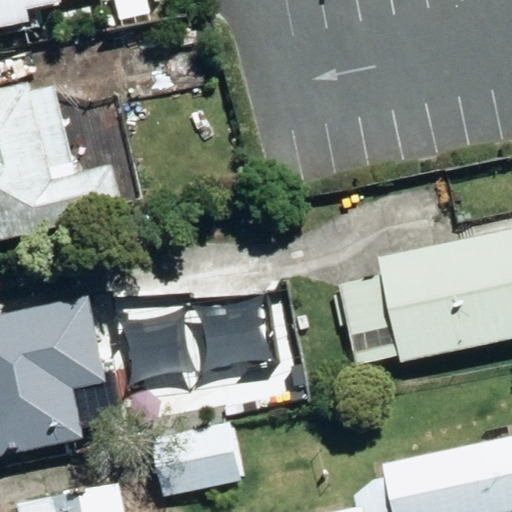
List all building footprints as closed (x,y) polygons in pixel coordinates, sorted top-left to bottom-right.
[(0,0),(0,20),(49,10),(47,0),(0,0)] [(75,84),(53,88),(52,79),(0,90),(0,240),(147,208),(137,161),(94,170),(75,84)] [(221,175),(225,194),(243,191),(239,171),(221,175)] [(341,288),(357,366),(404,356),(405,363),(511,340),(511,233),(382,260),(386,278),(341,288)] [(0,314),(0,455),(96,435),(86,389),(120,381),(102,293),(0,314)] [(203,326),(222,411),(273,400),(254,315),(203,326)] [(179,431),(190,488),(252,476),(241,418),(179,431)] [(511,511),(511,439),(394,464),(404,511),(511,511)] [(374,511),(374,506),(344,511),(134,511),(129,483),(28,502),(29,511),(374,511)]
